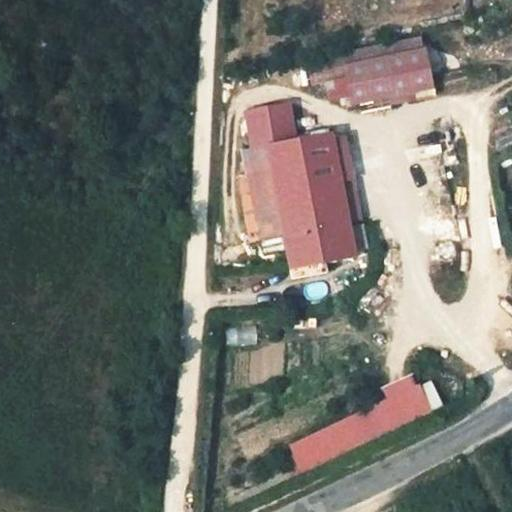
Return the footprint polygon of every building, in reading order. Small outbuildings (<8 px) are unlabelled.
[(428,49),(343,67),(351,104),(435,87),(428,49)] [(286,105),(246,113),(253,148),(293,140),(286,105)] [(250,197),(273,192),(281,235),(288,270),(292,270),(327,263),(355,258),(353,249),(349,229),(331,133),(293,140),(253,148),(239,150),(250,197)] [(359,216),(355,180),(346,181),(349,217),(359,216)] [(273,192),(250,197),(259,240),(281,235),(273,192)] [(358,228),(349,229),(353,249),(361,247),(358,228)] [(327,263),(292,270),(293,277),(328,272),(327,263)] [(255,324),(226,326),(227,346),(256,344),(255,324)] [(278,451),(291,480),(432,414),(419,386),(278,451)]
